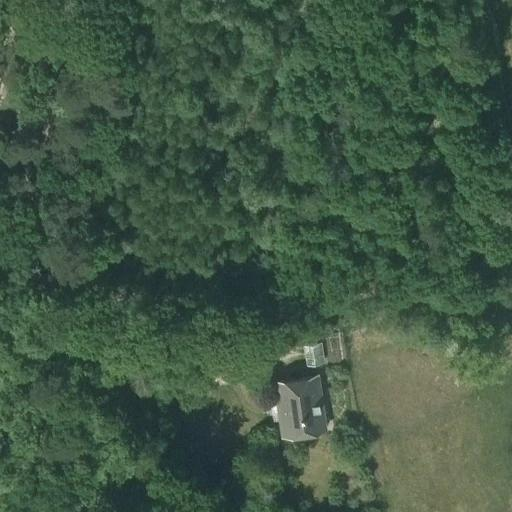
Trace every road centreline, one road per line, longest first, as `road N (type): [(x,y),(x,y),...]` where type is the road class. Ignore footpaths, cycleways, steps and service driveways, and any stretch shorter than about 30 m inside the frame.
road 1 (track): [(0,319),(51,332),(96,304),(130,301),(302,318),(381,293),(442,303),(501,325)]
road 2 (track): [(67,0),(36,199),(18,239),(0,255)]
road 3 (track): [(51,332),(253,332),(288,358)]
road 4 (track): [(489,0),(511,126)]
